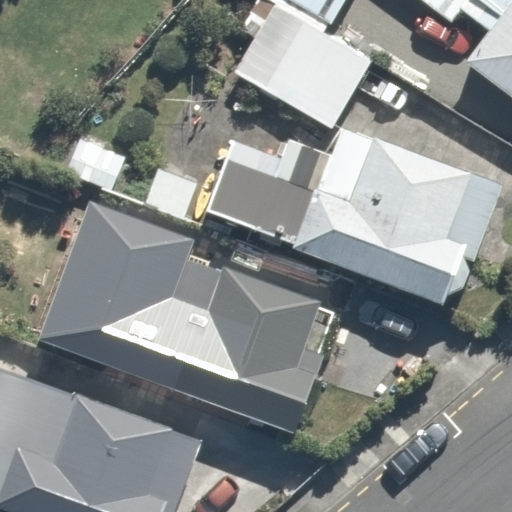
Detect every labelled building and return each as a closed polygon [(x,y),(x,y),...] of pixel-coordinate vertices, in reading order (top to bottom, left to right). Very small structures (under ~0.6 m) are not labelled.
[(122,40),(50,0),(0,0),(0,142),(37,155),(122,40)] [(247,0),(238,0),(221,31),(243,44),(228,71),(325,126),(368,50),(325,26),(279,0),(273,0),(272,3),(267,11),(249,1),(247,0)] [(265,0),(272,3),(273,0),(279,0),(325,26),(339,0),(265,0)] [(511,0),(418,0),(452,22),(458,13),(481,29),(475,38),(454,70),(511,109),(511,0)] [(492,185),(335,125),(325,150),(276,132),(269,151),(225,134),(209,175),(198,206),(448,300),(492,185)] [(118,156),(69,137),(55,170),(105,189),(118,156)] [(198,206),(209,175),(150,153),(132,203),(191,225),(198,206)] [(338,309),(212,264),(197,306),(131,282),(102,364),(294,433),(338,309)] [(0,511),(171,511),(199,439),(0,365),(0,511)]
